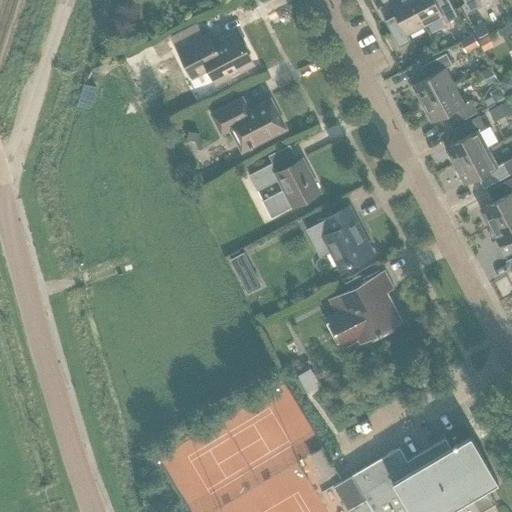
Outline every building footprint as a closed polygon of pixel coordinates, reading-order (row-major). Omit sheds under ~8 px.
[(406,35),(424,26),(410,0),(393,0),(388,2),(395,16),(384,21),(398,48),(410,42),(406,35)] [(410,0),(424,26),(442,17),(445,23),(457,17),(447,0),(410,0)] [(477,0),(462,0),(469,11),(480,5),(477,0)] [(486,33),(481,22),(471,27),(477,37),(486,33)] [(208,70),(216,84),(253,65),(236,34),(214,45),(208,34),(177,50),(192,78),(208,70)] [(460,42),(465,51),(477,45),(473,36),(460,42)] [(484,38),(478,40),(483,51),(493,47),(488,36),(487,36),(484,37),(484,38)] [(411,85),(421,104),(454,86),(445,69),(452,65),(445,53),(419,67),(425,78),(411,85)] [(483,72),(481,74),(487,86),(497,81),(490,68),(489,69),(485,71),(483,72)] [(470,101),(464,104),(454,86),(421,104),(431,122),(444,116),(450,126),(476,112),(470,101)] [(483,100),(483,101),(486,106),(495,102),(505,97),(499,87),(490,92),(492,96),(483,100)] [(229,129),(241,152),(286,129),(270,99),(249,110),(242,97),(210,114),(221,134),(229,129)] [(497,105),(487,111),(494,122),(511,111),(511,109),(509,105),(507,100),(505,101),(497,105)] [(457,141),(444,148),(454,166),(487,149),(478,131),(484,128),(478,116),(452,130),(457,141)] [(511,158),(496,166),(487,149),(454,166),(464,185),(477,178),(483,188),(511,173),(511,158)] [(271,218),(292,207),(319,193),(302,159),(276,172),(272,163),(248,175),(257,191),(278,180),(284,190),(262,201),(271,218)] [(480,209),(489,227),(511,215),(511,177),(487,191),(493,202),(480,209)] [(372,251),(349,207),(320,222),(306,229),(319,255),(329,250),(338,269),(372,251)] [(511,215),(489,227),(499,246),(511,238),(511,215)] [(243,252),(229,260),(238,276),(252,269),(248,262),(243,252)] [(338,315),(328,320),(342,348),(359,339),(360,341),(368,337),(400,320),(384,291),(391,287),(383,273),(330,300),(337,313),(338,315)] [(298,378),(295,380),(298,386),(302,394),(306,392),(319,385),(313,373),(311,368),(297,375),(299,378),(298,378)] [(347,511),(365,500),(371,511),(479,511),(471,498),(498,482),(470,436),(451,447),(445,438),(407,461),(399,447),(333,486),(347,511)] [(325,471),(336,464),(322,443),(311,450),(325,471)]
